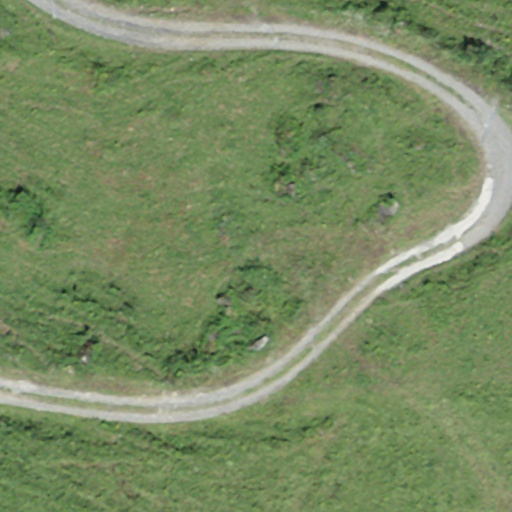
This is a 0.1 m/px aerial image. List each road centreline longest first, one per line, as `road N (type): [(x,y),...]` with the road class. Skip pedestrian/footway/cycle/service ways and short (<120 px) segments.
road 1 (track): [(0,394),(144,417),(273,391),(393,270),(484,219),(511,185)]
road 2 (track): [(511,157),(458,90),(359,47),(114,38),(46,0)]
